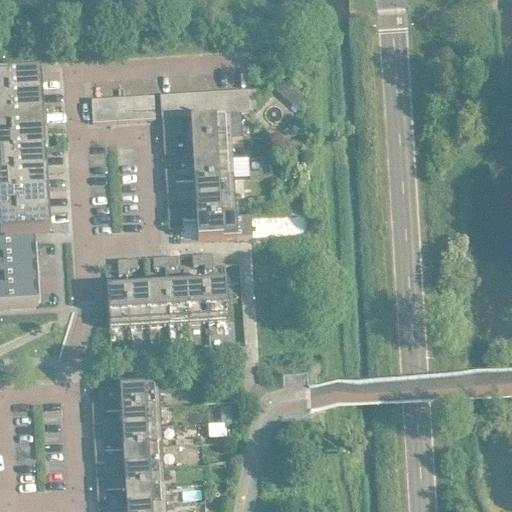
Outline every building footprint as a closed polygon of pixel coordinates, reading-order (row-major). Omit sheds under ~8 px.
[(0,74),(0,95),(44,93),(42,73),(43,73),(43,72),(0,74)] [(283,89),(279,89),(305,113),(304,87),(283,89)] [(258,90),(251,91),(252,110),(259,109),(258,90)] [(238,92),(239,115),(244,115),(252,114),(252,110),(251,91),(238,92)] [(214,116),(227,116),(225,92),(213,93),(214,116)] [(227,116),(230,115),(239,115),(238,92),(225,92),(227,116)] [(0,95),(0,105),(1,115),(45,112),(44,93),(0,95)] [(202,117),(214,116),(213,93),(201,94),(202,117)] [(190,118),(202,117),(201,94),(188,95),(190,118)] [(164,120),(177,119),(176,95),(163,96),(164,120)] [(177,119),(190,118),(188,95),(176,95),(177,119)] [(144,97),(132,98),(133,121),(145,121),(144,97)] [(157,97),(144,97),(145,121),(158,120),(157,97)] [(132,98),(119,99),(121,122),(133,121),(132,98)] [(119,99),(107,100),(108,123),(121,122),(119,99)] [(108,123),(107,100),(94,101),(95,124),(108,123)] [(1,115),(2,135),(46,132),(45,112),(1,115)] [(195,142),(234,140),(246,139),(244,115),(239,115),(230,115),(231,119),(193,122),(193,123),(194,123),(195,142)] [(2,135),(3,155),(47,152),(46,132),(2,135)] [(166,136),(166,144),(176,144),(181,143),(180,135),(166,136)] [(195,142),(196,162),(235,159),(234,140),(195,142)] [(302,141),(288,142),(289,153),(303,153),(302,141)] [(176,144),(166,144),(167,156),(177,156),(176,144)] [(3,155),(4,174),(48,172),(47,152),(3,155)] [(196,162),(198,181),(236,179),(235,159),(196,162)] [(168,171),(169,183),(178,183),(178,171),(168,171)] [(4,174),(5,194),(50,192),(48,172),(4,174)] [(198,181),(199,201),(237,198),(236,179),(198,181)] [(178,183),(169,183),(169,195),(179,195),(178,183)] [(5,194),(7,214),(51,211),(50,192),(5,194)] [(199,201),(200,221),(239,218),(237,198),(199,201)] [(170,210),(171,222),(181,222),(181,221),(180,210),(170,210)] [(51,211),(7,214),(8,235),(53,232),(53,230),(52,231),(51,211)] [(239,218),(200,221),(201,241),(240,239),(240,237),(239,218)] [(181,222),(171,222),(172,231),(186,230),(186,221),(181,221),(181,222)] [(0,247),(0,268),(38,266),(37,247),(38,246),(38,245),(0,247)] [(196,267),(208,266),(207,256),(195,257),(196,267)] [(208,266),(208,271),(216,270),(215,256),(207,256),(208,266)] [(180,258),(168,259),(169,268),(181,268),(180,258)] [(169,268),(168,259),(156,259),(157,269),(169,268)] [(141,260),(129,261),(130,271),(141,270),(141,260)] [(130,271),(129,261),(121,262),(122,276),(130,276),(130,271)] [(0,268),(0,287),(39,285),(38,266),(0,268)] [(196,267),(191,267),(192,286),(209,285),(208,271),(208,266),(196,267)] [(230,284),(209,285),(211,324),(230,323),(231,323),(232,323),(230,284)] [(39,285),(0,287),(0,308),(41,306),(41,305),(40,305),(39,285)] [(192,286),(189,287),(192,325),(211,324),(209,285),(192,286)] [(189,287),(170,288),(172,326),(192,325),(189,287)] [(170,288),(150,289),(152,327),(172,326),(170,288)] [(150,289),(131,290),(133,329),(152,327),(150,289)] [(133,329),(131,290),(110,291),(112,330),(114,330),(133,329)] [(123,391),(124,412),(162,409),(161,390),(162,390),(162,389),(123,391)] [(95,405),(95,413),(105,413),(110,413),(109,404),(95,405)] [(233,408),(224,408),(224,424),(234,423),(233,408)] [(124,412),(125,431),(164,429),(162,409),(124,412)] [(105,413),(95,413),(96,425),(105,425),(105,413)] [(226,425),(211,425),(212,438),(229,438),(229,429),(227,429),(226,425)] [(125,431),(127,451),(165,448),(164,429),(125,431)] [(97,440),(97,452),(107,452),(106,440),(97,440)] [(127,451),(128,470),(166,468),(165,448),(127,451)] [(107,452),(97,452),(98,464),(108,464),(107,452)] [(128,470),(129,490),(167,488),(166,468),(128,470)] [(99,480),(100,492),(109,491),(109,479),(99,480)] [(129,490),(130,509),(168,507),(167,488),(129,490)] [(109,491),(100,492),(100,504),(110,503),(109,491)]
